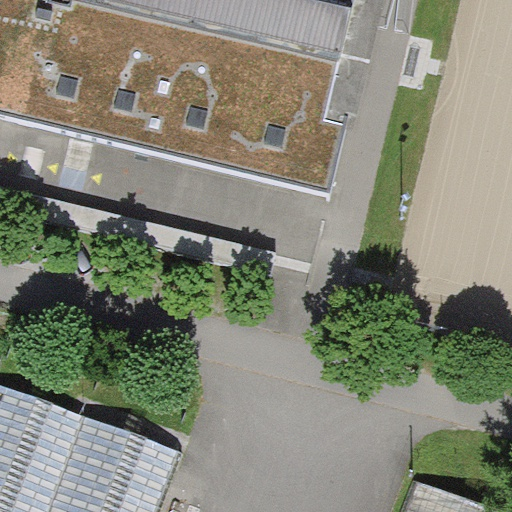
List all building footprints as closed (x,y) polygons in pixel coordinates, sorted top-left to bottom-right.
[(0,0),(0,121),(335,204),(383,0),(0,0)] [(0,228),(261,293),(267,269),(0,202),(0,228)] [(0,404),(0,511),(48,511),(78,433),(0,404)] [(78,433),(48,511),(157,511),(174,469),(78,433)] [(463,511),(407,490),(398,511),(463,511)]
